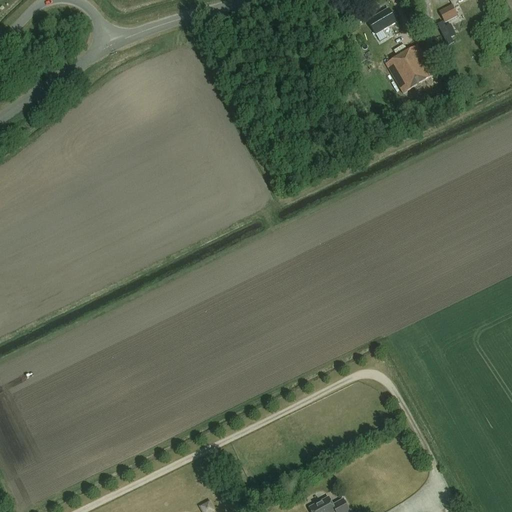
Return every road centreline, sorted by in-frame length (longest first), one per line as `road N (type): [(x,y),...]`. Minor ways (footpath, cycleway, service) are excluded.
road 1 (unknown): [(79,511),(370,371),(388,384),(438,467),(424,501),(405,511)]
road 2 (unclassified): [(110,47),(268,0)]
road 3 (unclassified): [(0,120),(110,47)]
